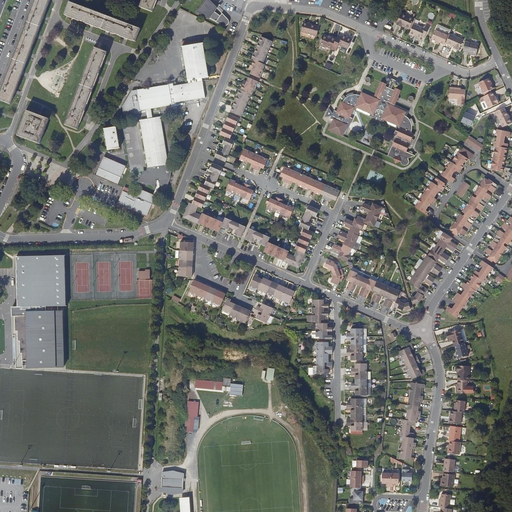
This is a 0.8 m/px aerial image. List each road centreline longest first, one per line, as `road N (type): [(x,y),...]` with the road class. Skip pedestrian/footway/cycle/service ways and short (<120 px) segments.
road 1 (residential): [(195,152),(258,4),(321,11),(465,73),(497,61)]
road 2 (residential): [(422,330),(440,376),(423,498)]
road 3 (residential): [(0,236),(124,235),(165,223)]
road 4 (residential): [(509,189),(477,167),(460,174),(434,218),(468,248)]
road 5 (residential): [(52,20),(118,45),(89,122)]
road 6 (residential): [(334,213),(195,152)]
road 7 (residential): [(6,143),(52,20)]
road 8 (residential): [(339,299),(336,423)]
